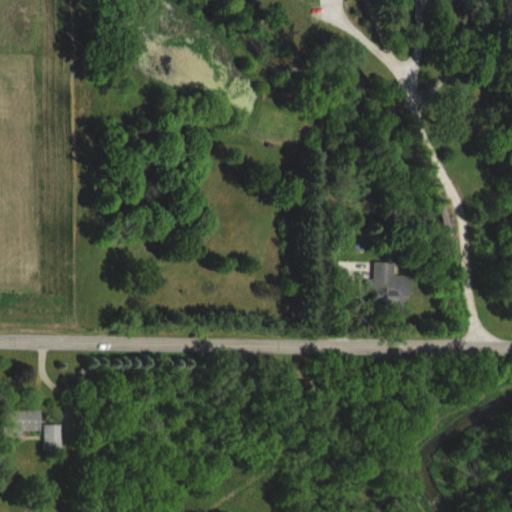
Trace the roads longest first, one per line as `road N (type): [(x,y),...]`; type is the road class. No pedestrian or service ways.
road 1 (tertiary): [(511,345),(0,340)]
road 2 (track): [(312,78),(306,268)]
